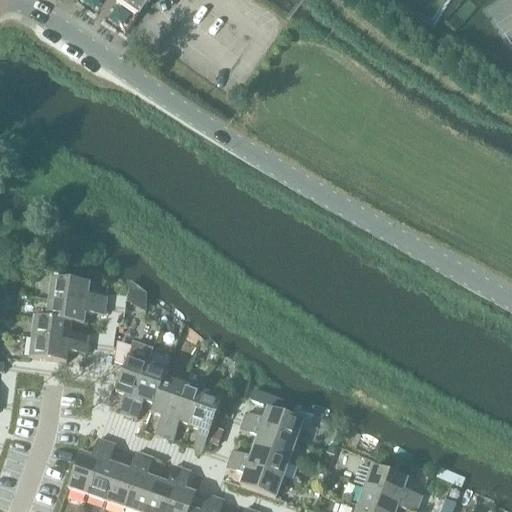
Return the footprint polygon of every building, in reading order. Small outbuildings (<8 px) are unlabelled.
[(147,4),(148,4),(150,0),(118,0),(139,15),(147,4)] [(52,281),(49,301),(105,308),(106,300),(87,298),(89,286),(52,281)] [(49,301),(47,321),(47,322),(72,325),(72,326),(83,327),(85,316),(104,318),(105,308),(49,301)] [(35,320),(32,341),(88,348),(89,339),(70,336),(72,326),(72,325),(47,322),(47,321),(35,320)] [(88,348),(32,341),(29,361),(66,366),(68,354),(87,357),(88,348)] [(120,416),(129,419),(148,366),(128,359),(131,352),(118,347),(115,365),(125,368),(115,394),(126,398),(120,416)] [(144,404),(154,408),(164,381),(165,381),(167,373),(148,366),(129,419),(137,422),(144,404)] [(155,437),(164,441),(184,388),(165,381),(164,381),(154,408),(151,416),(162,419),(155,437)] [(179,426),(190,429),(203,394),(184,388),(164,441),(173,444),(179,426)] [(246,416),(243,424),(296,443),(303,424),(292,420),(296,408),(254,393),(250,403),(268,410),(268,411),(264,422),(246,416)] [(203,394),(190,429),(200,433),(193,451),(203,454),(222,401),(203,394)] [(258,440),(254,450),(289,462),(296,443),(243,424),(240,433),(258,440)] [(68,491),(87,498),(106,445),(98,442),(91,460),(80,456),(68,491)] [(87,498),(106,505),(118,470),(108,466),(115,448),(106,445),(87,498)] [(232,454),(229,463),(282,482),(289,462),(254,450),(250,460),(232,454)] [(106,505),(125,511),(144,458),(136,456),(129,474),(118,470),(106,505)] [(125,511),(146,511),(156,483),(146,480),(153,462),(144,458),(125,511)] [(282,482),(229,463),(226,471),(244,478),(240,488),(275,501),(282,482)] [(146,511),(167,511),(182,472),(174,469),(167,487),(156,483),(146,511)] [(373,469),(366,488),(419,507),(421,499),(403,493),(407,482),(373,469)] [(167,511),(190,511),(195,497),(184,493),(191,475),(182,472),(167,511)] [(366,488),(359,507),(372,511),(396,511),(397,510),(402,511),(416,511),(419,507),(366,488)] [(210,511),(215,501),(207,498),(201,511),(210,511)] [(210,511),(220,511),(224,504),(215,501),(210,511)]
